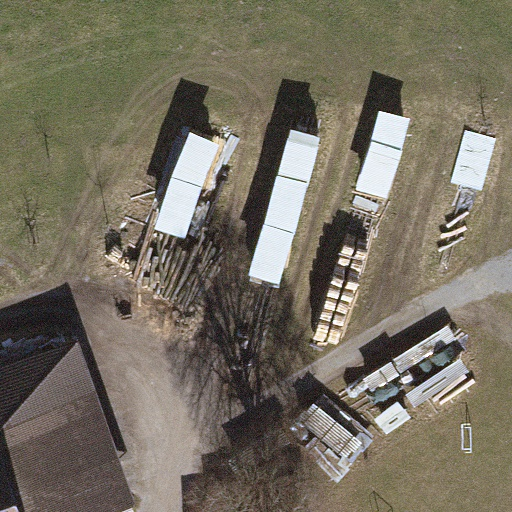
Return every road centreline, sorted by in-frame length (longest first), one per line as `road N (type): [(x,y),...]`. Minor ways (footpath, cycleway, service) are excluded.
road 1 (track): [(511,276),(435,295),(196,454),(164,511)]
road 2 (track): [(196,454),(132,346),(57,302),(0,319)]
